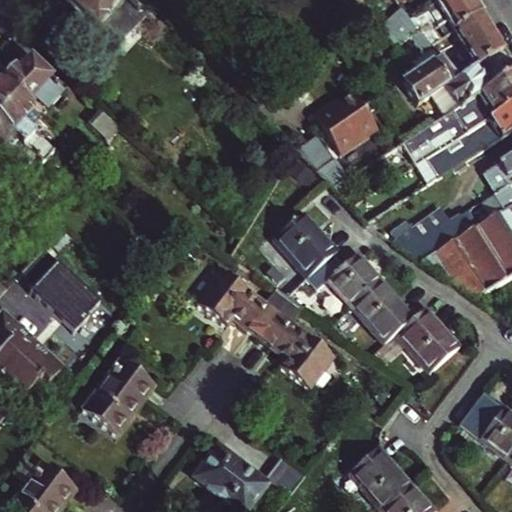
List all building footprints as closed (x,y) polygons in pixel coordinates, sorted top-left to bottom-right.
[(145,14),(129,0),(67,0),(61,8),(71,16),(64,23),(88,45),(102,30),(117,44),(145,14)] [(479,14),(469,0),(441,0),(437,3),(407,20),(415,30),(426,42),(433,38),(435,28),(444,23),(451,33),(479,14)] [(451,33),(473,69),(502,51),(479,14),(451,33)] [(433,94),(447,115),(511,72),(511,66),(502,51),(473,69),(456,79),(426,42),(415,30),(407,38),(426,62),(414,70),(418,74),(401,86),(415,105),(433,94)] [(0,84),(24,106),(32,98),(46,111),(62,93),(29,62),(17,75),(12,71),(0,84)] [(464,134),(491,118),(511,104),(511,72),(447,115),(439,120),(403,143),(417,164),(426,159),(453,142),(464,134)] [(24,106),(0,84),(0,128),(33,159),(40,165),(51,154),(28,132),(39,120),(24,106)] [(339,155),(377,130),(354,95),(331,110),(328,105),(313,116),(339,155)] [(511,104),(491,118),(464,134),(453,142),(426,159),(440,179),(511,133),(511,104)] [(87,128),(103,141),(115,127),(98,113),(87,128)] [(33,159),(0,128),(0,171),(12,182),(33,159)] [(294,152),(316,173),(331,163),(315,138),(294,152)] [(507,184),(511,180),(511,155),(484,174),(496,194),(508,186),(507,184)] [(505,210),(511,205),(511,203),(507,196),(511,192),(508,186),(496,194),(491,197),(501,212),(505,210)] [(511,219),(505,210),(501,212),(469,232),(421,263),(473,300),(511,275),(511,219)] [(469,232),(460,218),(449,225),(442,213),(393,244),(421,263),(469,232)] [(273,241),(307,279),(336,254),(302,215),(273,241)] [(35,289),(58,263),(44,252),(22,278),(35,289)] [(352,309),(381,283),(358,257),(344,269),(334,257),(307,280),(317,292),(328,283),(352,309)] [(73,334),(102,306),(62,264),(33,292),(73,334)] [(288,300),(275,291),(264,307),(220,275),(197,307),(225,329),(232,320),(259,340),(288,300)] [(381,283),(352,309),(375,335),(381,330),(391,342),(417,319),(407,307),(404,309),(381,283)] [(288,300),(259,340),(286,360),(280,369),(309,390),(333,357),(289,325),(301,309),(288,300)] [(0,312),(0,378),(19,396),(33,382),(35,384),(38,381),(43,385),(58,368),(0,312)] [(430,377),(460,351),(426,313),(397,339),(430,377)] [(153,388),(120,363),(100,389),(81,414),(115,439),(153,388)] [(467,432),(508,462),(511,456),(511,417),(502,410),(500,413),(488,404),(467,432)] [(237,511),(247,511),(268,485),(217,447),(194,479),(208,489),(206,491),(228,508),(230,506),(237,511)] [(383,511),(413,485),(380,447),(351,473),(383,511)] [(289,495),(305,475),(282,458),(267,478),(289,495)] [(4,511),(57,511),(74,490),(41,465),(4,511)] [(436,511),(413,485),(383,511),(384,511),(436,511)]
